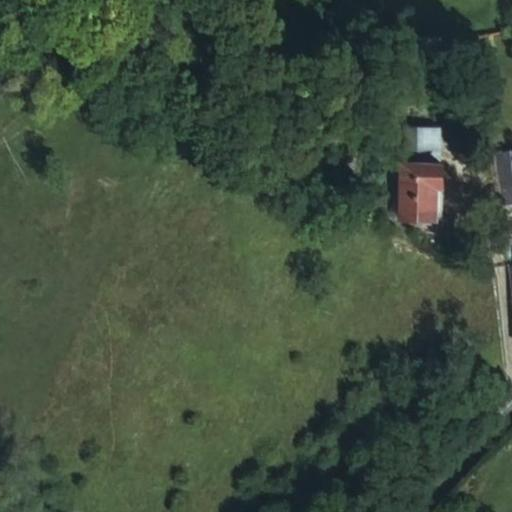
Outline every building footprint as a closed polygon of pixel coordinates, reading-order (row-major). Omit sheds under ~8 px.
[(457,38),(378,39),(378,49),(387,49),(388,54),(458,54),(457,38)] [(426,127),(400,127),(401,147),(427,146),(426,127)] [(427,146),(401,147),(401,163),(427,163),(427,146)] [(511,149),(493,151),(502,216),(511,214),(511,149)] [(401,163),(401,221),(436,221),(437,188),(443,187),(443,163),(427,163),(401,163)] [(511,214),(502,216),(504,230),(511,228),(511,214)]
